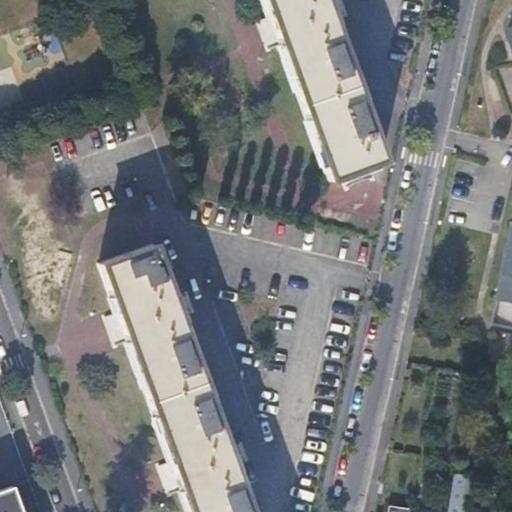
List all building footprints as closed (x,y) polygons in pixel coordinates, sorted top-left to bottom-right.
[(381,164),(323,0),(261,0),(327,183),(381,164)] [(511,239),(493,323),(511,327),(511,25),(503,29),(508,43),(506,44),(511,61),(511,239)] [(248,511),(152,246),(99,266),(188,511),(248,511)] [(465,511),(471,477),(453,474),(445,511),(465,511)] [(19,511),(11,489),(0,492),(0,511),(19,511)]
